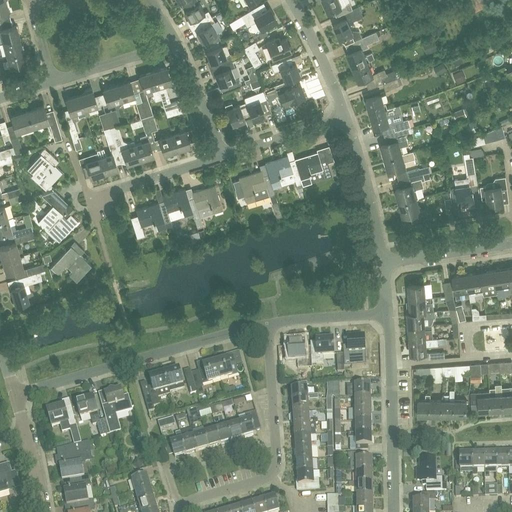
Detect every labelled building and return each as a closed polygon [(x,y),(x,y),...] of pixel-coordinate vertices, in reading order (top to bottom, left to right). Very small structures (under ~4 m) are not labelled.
[(194,0),(185,6),(187,10),(184,11),(189,19),(186,21),(191,28),(212,16),(208,11),(205,12),(199,2),(199,3),(197,0),(194,0)] [(322,0),(329,14),(334,11),(336,17),(353,10),(350,3),(346,5),(343,0),(322,0)] [(0,2),(0,23),(1,23),(0,17),(0,16),(9,14),(6,1),(0,2)] [(262,29),(277,20),(270,8),(257,15),(253,9),(242,16),(248,26),(257,21),(262,29)] [(349,24),(363,17),(359,8),(348,13),(350,18),(334,25),(341,40),(342,40),(343,41),(342,43),(345,44),(346,46),(363,38),(360,32),(352,31),(349,24)] [(212,16),(191,28),(195,36),(198,34),(203,42),(208,39),(211,44),(220,40),(216,34),(217,34),(212,23),(215,22),(212,16)] [(3,29),(1,23),(0,23),(0,30),(3,43),(20,38),(16,26),(3,29)] [(377,32),(355,42),(358,50),(347,55),(353,68),(368,62),(375,59),(372,53),(365,56),(362,50),(369,47),(368,44),(380,39),(377,32)] [(272,57),(291,50),(286,38),(280,40),(279,37),(266,42),(272,57)] [(499,37),(490,42),(494,50),(503,46),(499,37)] [(20,38),(3,43),(6,55),(23,51),(20,38)] [(429,42),(433,52),(438,50),(434,40),(429,42)] [(255,50),(260,48),(256,41),(244,48),(254,66),(261,62),(255,50)] [(230,55),(227,56),(223,46),(207,52),(210,60),(207,61),(210,70),(233,61),(230,55)] [(23,51),(6,55),(10,68),(26,64),(23,51)] [(280,70),(284,82),(285,83),(295,79),(301,77),(296,64),(293,64),(291,58),(272,65),(275,72),(280,70)] [(233,61),(210,70),(214,78),(216,77),(220,85),(217,86),(219,92),(241,83),(239,77),(236,78),(232,68),(235,67),(233,61)] [(385,70),(373,75),(368,62),(353,68),(359,82),(369,78),(370,81),(366,83),(369,89),(383,84),(398,78),(395,71),(386,74),(385,70)] [(437,66),(442,74),(447,70),(443,63),(437,66)] [(166,67),(153,71),(157,86),(161,99),(168,97),(165,84),(171,82),(166,67)] [(161,99),(157,86),(153,71),(139,76),(144,91),(151,88),(155,101),(161,99)] [(251,81),(257,78),(259,78),(256,72),(248,75),(249,78),(251,81)] [(462,82),(458,72),(452,74),(457,84),(462,82)] [(251,81),(249,82),(252,88),(260,85),(257,78),(251,81)] [(400,85),(398,78),(383,84),(385,91),(400,85)] [(285,83),(284,82),(263,90),(266,97),(284,90),(289,102),(305,96),(300,84),(298,85),(295,79),(285,83)] [(122,100),(135,96),(130,81),(117,85),(122,100)] [(122,100),(117,85),(103,90),(108,105),(122,100)] [(85,91),(85,93),(80,95),(86,117),(90,116),(88,109),(98,106),(93,91),(92,91),(92,89),(90,88),(86,90),(85,91)] [(86,117),(80,95),(66,99),(70,115),(71,115),(73,121),(79,119),(77,113),(84,110),(86,117)] [(370,114),(385,110),(381,95),(366,99),(370,114)] [(251,116),(251,117),(253,121),(265,117),(265,115),(271,112),(266,98),(247,105),(251,116)] [(148,100),(142,101),(146,116),(152,115),(148,100)] [(163,105),(165,111),(180,106),(178,100),(170,102),(163,105)] [(136,103),(140,118),(146,116),(142,101),(136,103)] [(251,116),(247,105),(246,102),(226,110),(232,126),(245,121),(244,119),(251,117),(251,116)] [(49,122),(46,113),(44,106),(28,111),(33,128),(49,122)] [(180,106),(165,111),(167,117),(182,112),(180,106)] [(395,107),(385,110),(370,114),(374,128),(389,124),(388,117),(397,114),(395,107)] [(463,108),(453,113),(457,121),(467,116),(463,108)] [(33,128),(28,111),(12,117),(17,133),(33,128)] [(110,128),(116,126),(111,111),(105,113),(110,128)] [(110,128),(105,113),(99,115),(103,130),(110,128)] [(151,131),(157,129),(152,115),(146,116),(151,131)] [(151,131),(146,116),(140,118),(141,119),(142,125),(145,133),(146,133),(151,131)] [(393,124),(395,132),(408,128),(410,127),(408,119),(393,124)] [(9,135),(7,127),(5,121),(0,122),(0,127),(3,137),(9,135)] [(68,125),(73,139),(78,137),(74,123),(68,125)] [(62,139),(57,124),(50,126),(55,141),(62,139)] [(118,125),(116,126),(110,128),(115,143),(119,156),(120,160),(125,159),(127,164),(140,160),(135,144),(134,140),(127,142),(123,140),(118,125)] [(502,126),(495,129),(497,140),(505,138),(502,126)] [(108,145),(115,143),(110,128),(103,130),(104,130),(108,145)] [(397,138),(398,141),(381,146),(385,160),(402,155),(400,147),(409,145),(406,135),(410,134),(408,128),(395,132),(397,138)] [(497,140),(495,129),(482,135),(485,143),(497,140)] [(172,135),(177,150),(191,146),(186,130),(172,135)] [(142,142),(135,144),(140,160),(153,156),(147,135),(140,137),(142,142)] [(177,150),(172,135),(159,139),(164,155),(177,150)] [(18,137),(11,139),(13,147),(15,153),(22,151),(18,137)] [(0,151),(0,158),(11,155),(15,153),(13,147),(0,151)] [(62,171),(55,165),(59,161),(51,154),(45,148),(40,153),(41,154),(28,168),(33,173),(30,177),(38,184),(44,177),(51,184),(62,171)] [(99,158),(104,174),(117,170),(112,154),(106,156),(103,149),(97,151),(97,153),(99,158)] [(295,159),(294,159),(294,160),(302,183),(303,185),(311,182),(321,179),(325,177),(331,175),(327,163),(325,156),(323,150),(318,152),(317,152),(295,159)] [(396,171),(406,168),(404,161),(410,160),(415,158),(413,152),(408,153),(402,155),(385,160),(385,161),(386,165),(387,167),(389,173),(393,172),(396,171)] [(104,174),(99,158),(97,153),(89,155),(91,161),(85,162),(85,160),(79,162),(84,178),(90,176),(90,178),(104,174)] [(11,155),(0,158),(0,165),(9,163),(13,161),(11,155)] [(287,155),(265,163),(265,164),(268,173),(273,188),(281,185),(280,183),(278,177),(293,173),(295,179),(297,185),(302,183),(294,160),(294,159),(289,161),(287,155)] [(408,179),(410,178),(421,175),(419,169),(407,172),(408,179)] [(239,180),(233,182),(238,197),(244,195),(247,203),(255,200),(269,196),(272,204),(277,202),(275,194),(273,188),(268,173),(262,175),(260,170),(238,177),(239,180)] [(412,186),(400,189),(395,190),(396,192),(397,197),(399,204),(417,199),(414,190),(416,190),(423,188),(421,182),(425,180),(430,178),(429,173),(423,174),(421,175),(410,178),(412,186)] [(453,188),(452,190),(453,200),(455,202),(457,202),(462,202),(462,206),(467,205),(467,210),(475,209),(475,204),(473,194),(474,194),(473,186),(478,185),(476,173),(475,173),(469,174),(468,174),(468,178),(455,180),(456,187),(453,188)] [(503,205),(502,190),(508,189),(506,177),(496,179),(497,188),(486,189),(486,186),(480,187),(482,201),(487,200),(488,207),(503,205)] [(194,197),(188,199),(193,214),(192,214),(194,219),(197,227),(203,226),(200,218),(215,213),(223,210),(215,184),(192,191),(194,197)] [(159,203),(167,228),(172,226),(171,221),(184,216),(192,214),(193,214),(188,199),(185,187),(162,195),(164,201),(159,203)] [(9,198),(23,193),(21,188),(7,192),(9,198)] [(42,196),(53,206),(39,221),(52,234),(56,230),(65,238),(80,222),(67,210),(71,206),(61,197),(61,198),(54,191),(42,196)] [(23,193),(9,198),(11,204),(25,200),(23,193)] [(451,193),(444,194),(445,200),(447,213),(453,212),(451,199),(451,193)] [(33,211),(36,208),(33,205),(36,202),(33,199),(27,205),(33,211)] [(420,211),(417,199),(399,204),(403,218),(411,215),(412,222),(431,216),(429,208),(420,211)] [(167,228),(159,203),(136,210),(138,216),(131,218),(137,238),(144,235),(142,227),(153,223),(154,223),(156,223),(158,231),(167,228)] [(0,220),(8,218),(5,206),(0,207),(0,220)] [(22,215),(24,227),(31,226),(29,214),(22,215)] [(8,218),(0,220),(0,234),(6,233),(8,239),(34,231),(33,226),(18,230),(18,229),(16,229),(15,224),(11,225),(8,218)] [(14,238),(15,243),(0,247),(0,252),(2,261),(23,254),(21,247),(17,248),(16,244),(22,242),(36,238),(34,231),(8,239),(8,240),(14,238)] [(80,255),(84,251),(74,242),(51,266),(58,273),(66,264),(73,270),(70,274),(77,281),(91,265),(80,255)] [(28,253),(23,254),(2,261),(6,274),(14,272),(15,279),(17,278),(46,270),(45,266),(44,266),(43,263),(26,268),(23,268),(21,262),(23,262),(22,259),(29,257),(28,253)] [(42,256),(45,265),(49,264),(48,261),(51,260),(49,254),(42,256)] [(509,284),(507,269),(493,271),(495,286),(497,295),(497,294),(498,298),(503,298),(501,286),(509,284)] [(17,278),(20,287),(11,289),(16,305),(17,307),(25,304),(24,303),(29,301),(29,303),(33,302),(35,299),(33,293),(31,292),(27,293),(24,285),(38,281),(42,280),(40,274),(46,272),(46,270),(17,278)] [(495,286),(493,271),(479,273),(482,289),(495,286)] [(482,289),(479,273),(466,275),(468,290),(469,290),(470,302),(475,301),(474,295),(483,294),(482,289)] [(468,290),(466,275),(452,277),(454,293),(468,290)] [(445,297),(453,295),(451,282),(443,283),(445,297)] [(430,297),(426,298),(425,285),(409,286),(410,300),(430,299),(430,297)] [(410,300),(411,306),(407,306),(408,314),(411,313),(412,314),(424,313),(435,312),(435,311),(434,311),(433,303),(431,303),(430,299),(410,300)] [(462,304),(455,306),(460,321),(466,320),(462,304)] [(453,325),(458,324),(458,323),(454,309),(449,310),(453,324),(453,325)] [(411,313),(408,314),(409,328),(432,326),(432,325),(425,326),(424,318),(435,317),(435,312),(424,313),(412,314),(411,313)] [(432,326),(409,328),(410,342),(438,339),(438,338),(433,339),(432,326)] [(349,346),(343,347),(344,354),(343,354),(344,366),(351,366),(352,368),(352,366),(352,365),(351,365),(350,361),(352,361),(352,360),(366,359),(368,359),(367,351),(365,351),(365,345),(364,337),(348,338),(349,346)] [(302,339),(298,339),(297,341),(288,342),(289,351),(289,360),(298,360),(298,368),(312,367),(312,364),(311,356),(311,355),(305,356),(305,348),(304,341),(303,341),(302,339)] [(317,343),(310,343),(311,347),(311,355),(311,356),(315,356),(316,364),(324,364),(323,356),(334,355),(333,339),(316,340),(317,343)] [(438,339),(410,342),(412,356),(428,354),(427,346),(438,345),(438,339)] [(222,356),(223,359),(215,361),(221,380),(239,375),(233,353),(226,355),(227,355),(222,356)] [(208,364),(207,361),(197,364),(203,385),(221,380),(215,361),(208,364)] [(500,372),(511,371),(511,361),(500,362),(500,372)] [(443,376),(443,367),(430,368),(431,383),(444,382),(443,376)] [(179,368),(165,373),(170,392),(185,388),(183,383),(184,383),(179,368)] [(153,386),(148,387),(146,382),(141,384),(148,412),(155,410),(154,407),(160,405),(158,398),(171,394),(170,392),(165,373),(150,377),(153,386)] [(197,392),(196,389),(193,379),(186,380),(190,394),(197,392)] [(355,398),(371,398),(371,384),(355,385),(355,398)] [(492,411),(504,410),(502,395),(502,384),(495,385),(496,395),(491,395),(492,411)] [(511,387),(509,387),(510,394),(502,395),(504,410),(511,409),(511,387)] [(292,389),(292,402),(308,401),(308,400),(318,399),(318,395),(308,395),(307,388),(292,389)] [(123,396),(121,389),(114,391),(114,390),(113,390),(113,389),(112,389),(111,389),(111,390),(110,390),(110,391),(110,392),(105,394),(108,404),(102,406),(107,421),(110,434),(121,431),(117,415),(132,410),(128,394),(123,396)] [(450,401),(443,401),(443,417),(455,417),(455,401),(455,390),(450,390),(450,401)] [(473,410),(480,410),(480,412),(492,411),(491,395),(490,392),(472,393),(473,410)] [(426,401),(418,401),(418,417),(431,417),(431,401),(430,401),(430,395),(426,395),(426,401)] [(101,437),(110,434),(107,421),(100,423),(93,397),(76,402),(80,418),(90,415),(92,425),(97,424),(101,437)] [(371,410),(371,398),(355,398),(355,410),(371,410)] [(308,401),(292,402),(293,414),(309,413),(308,401)] [(443,401),(431,401),(431,417),(443,417),(443,401)] [(455,401),(455,417),(467,417),(467,401),(455,401)] [(222,403),(210,407),(211,409),(213,416),(225,412),(223,408),(222,403)] [(65,409),(64,406),(47,410),(52,427),(60,425),(62,432),(70,430),(75,445),(81,443),(71,407),(65,409)] [(196,407),(187,410),(189,418),(198,415),(196,407)] [(371,410),(355,410),(355,422),(372,422),(371,410)] [(247,420),(240,422),(244,438),(256,434),(250,413),(245,414),(247,420)] [(293,414),(292,414),(291,415),(291,420),(292,420),(294,420),(294,426),(307,425),(310,425),(310,424),(316,424),(318,424),(318,419),(309,419),(309,413),(293,414)] [(158,422),(160,429),(175,424),(173,418),(158,422)] [(244,438),(240,422),(228,426),(233,441),(244,438)] [(356,433),(348,433),(348,434),(372,433),(372,422),(355,422),(356,433)] [(295,438),(311,437),(311,436),(316,435),(315,431),(316,431),(316,424),(310,424),(310,425),(307,425),(294,426),(295,438)] [(228,426),(217,429),(221,444),(233,441),(228,426)] [(217,429),(205,432),(210,448),(221,444),(217,429)] [(175,434),(177,440),(170,442),(175,458),(187,454),(182,439),(180,432),(175,434)] [(210,448),(205,432),(194,435),(198,451),(210,448)] [(372,433),(348,434),(348,438),(356,438),(356,446),(356,451),(368,450),(368,446),(372,446),(372,433)] [(194,435),(182,439),(187,454),(198,451),(194,435)] [(311,437),(295,438),(296,449),(311,448),(320,448),(319,443),(311,443),(311,437)] [(89,441),(81,443),(75,445),(57,449),(58,457),(64,456),(65,464),(60,465),(62,481),(70,480),(84,477),(82,462),(92,460),(92,458),(94,458),(93,451),(91,452),(89,441)] [(311,448),(296,449),(297,462),(312,461),(311,448)] [(485,469),(485,479),(490,479),(490,469),(497,468),(497,453),(496,449),(489,450),(489,453),(485,453),(485,469)] [(509,468),(509,452),(497,453),(497,468),(509,468)] [(369,459),(369,453),(349,454),(349,460),(356,460),(357,471),(373,471),(372,458),(369,459)] [(461,473),(473,473),(473,453),(460,453),(461,473)] [(477,476),(477,469),(485,469),(485,453),(473,453),(473,473),(473,476),(477,476)] [(436,458),(421,458),(421,469),(418,469),(418,480),(421,480),(421,481),(423,481),(423,485),(427,484),(427,490),(447,490),(447,483),(445,483),(445,477),(436,477),(436,458)] [(313,473),(312,461),(297,462),(297,474),(313,473)] [(0,493),(14,489),(8,466),(0,467),(0,493)] [(357,471),(357,483),(349,483),(373,483),(373,471),(357,471)] [(314,480),(313,473),(297,474),(298,486),(306,485),(307,491),(320,490),(319,479),(314,480)] [(147,475),(133,479),(132,479),(135,491),(150,487),(147,475)] [(84,477),(70,480),(71,489),(64,490),(66,506),(75,504),(89,502),(88,501),(86,486),(91,486),(89,476),(84,477)] [(373,483),(349,483),(349,488),(357,487),(357,495),(373,495),(373,483)] [(154,499),(150,487),(135,491),(139,503),(154,499)] [(421,493),(421,500),(413,500),(413,511),(429,511),(429,500),(436,500),(436,492),(421,493)] [(373,495),(357,495),(357,507),(373,507),(373,495)] [(263,500),(266,511),(278,511),(280,511),(275,496),(263,500)] [(339,496),(334,496),(328,496),(328,508),(339,508),(339,496)] [(150,511),(157,510),(154,499),(139,503),(141,511),(150,511)] [(75,504),(75,511),(90,511),(95,510),(93,500),(88,501),(89,502),(75,504)] [(266,511),(263,500),(252,503),(254,511),(266,511)] [(254,511),(252,503),(240,506),(241,511),(254,511)]
